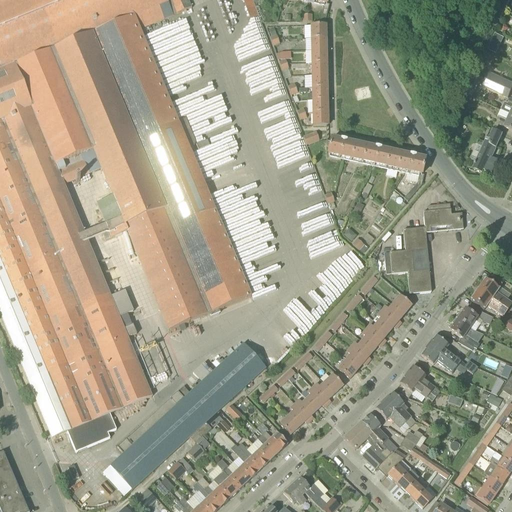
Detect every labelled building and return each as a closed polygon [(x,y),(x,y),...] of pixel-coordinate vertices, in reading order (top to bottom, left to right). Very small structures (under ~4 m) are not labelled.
[(125,293),(110,298),(64,186),(75,182),(76,185),(80,183),(78,180),(89,175),(83,163),(58,173),(56,167),(93,152),(112,198),(96,205),(103,221),(97,224),(99,229),(99,230),(100,229),(101,234),(101,235),(102,235),(105,243),(127,234),(168,332),(208,316),(210,319),(219,314),(218,312),(251,298),(190,154),(195,143),(186,120),(178,123),(139,31),(191,9),(187,0),(0,0),(0,315),(52,440),(67,434),(75,454),(109,440),(107,435),(116,431),(110,416),(152,398),(127,339),(136,336),(133,326),(123,330),(118,319),(133,312),(125,293)] [(415,0),(411,5),(417,11),(429,0),(415,0)] [(509,0),(499,0),(494,11),(491,17),(500,21),(509,0)] [(509,30),(505,25),(499,30),(503,34),(509,30)] [(311,40),(326,39),(325,27),(310,27),(311,40)] [(496,55),(504,39),(495,34),(487,50),(496,55)] [(326,39),(311,40),(311,52),(326,52),(326,39)] [(326,64),(326,52),(311,52),(311,65),(326,64)] [(326,64),(311,65),(312,77),(326,77),(326,64)] [(473,98),(481,79),(474,76),(466,95),(467,95),(473,98)] [(326,77),(312,77),(312,90),(327,89),(326,77)] [(511,85),(502,81),(502,80),(500,79),(499,81),(493,79),(491,84),(497,86),(509,91),(508,92),(511,93),(511,91),(511,85)] [(497,86),(494,93),(505,98),(508,92),(509,91),(497,86)] [(312,90),(312,102),(327,102),(327,89),(312,90)] [(473,98),(467,95),(464,101),(470,104),(473,98)] [(504,104),(501,111),(511,116),(511,100),(510,100),(508,106),(504,104)] [(312,115),(327,114),(327,102),(312,102),(312,115)] [(511,116),(501,111),(497,118),(501,120),(499,125),(511,131),(511,116)] [(313,127),(327,127),(327,114),(312,115),(313,127)] [(492,159),(503,135),(491,130),(473,169),(482,173),(483,171),(492,175),(498,162),(492,159)] [(306,147),(319,142),(316,133),(303,138),(306,147)] [(403,200),(407,203),(421,187),(424,176),(421,176),(424,161),(415,159),(415,158),(409,156),(409,158),(380,151),(381,150),(375,149),(374,150),(346,144),(346,142),(340,141),(340,142),(331,140),(330,144),(327,143),(324,155),(419,176),(417,184),(403,200)] [(198,151),(209,146),(207,141),(196,146),(198,151)] [(358,217),(363,207),(357,204),(352,213),(358,217)] [(451,216),(450,211),(450,206),(428,208),(428,213),(423,213),(425,229),(403,231),(405,252),(389,254),(384,255),(386,276),(391,276),(407,275),(409,296),(431,294),(425,235),(430,234),(430,229),(451,227),(452,232),(463,231),(461,215),(451,216)] [(348,232),(344,236),(351,242),(354,238),(348,232)] [(356,249),(360,243),(357,240),(352,246),(356,249)] [(360,243),(356,249),(359,252),(364,246),(360,243)] [(359,252),(363,255),(367,249),(364,246),(359,252)] [(499,289),(500,288),(503,283),(493,275),(488,282),(499,289)] [(373,278),(366,286),(371,290),(378,282),(373,278)] [(495,295),(498,291),(485,282),(478,292),(507,312),(511,306),(495,295)] [(365,297),(371,290),(366,286),(360,293),(365,297)] [(478,292),(470,302),(483,311),(486,308),(502,319),(507,312),(478,292)] [(357,296),(351,304),(356,308),(363,300),(357,296)] [(403,317),(411,307),(399,298),(392,307),(403,317)] [(350,315),(356,308),(351,304),(345,311),(350,315)] [(392,307),(388,311),(384,308),(380,313),(398,328),(400,326),(397,324),(403,317),(392,307)] [(479,320),(477,319),(464,310),(457,321),(470,330),(475,333),(482,323),(489,326),(492,319),(482,314),(479,320)] [(376,318),(380,321),(376,325),(388,335),(394,328),(397,330),(398,328),(380,313),(376,318)] [(336,322),(341,326),(348,319),(342,314),(336,322)] [(511,333),(511,322),(508,320),(503,328),(511,333)] [(457,321),(449,331),(461,339),(459,342),(462,344),(461,347),(471,352),(473,349),(476,351),(479,346),(465,336),(470,330),(457,321)] [(341,326),(336,322),(330,329),(335,334),(341,326)] [(376,325),(373,329),(369,326),(365,331),(383,346),(384,345),(382,342),(388,335),(376,325)] [(361,336),(365,339),(361,344),(372,353),(379,346),(381,348),(383,346),(365,331),(361,336)] [(327,333),(321,340),(325,344),(332,337),(327,333)] [(448,347),(435,337),(428,347),(456,369),(461,363),(445,351),(448,347)] [(319,352),(325,344),(321,340),(314,348),(319,352)] [(361,344),(357,348),(354,345),(350,350),(367,365),(369,363),(366,361),(372,353),(361,344)] [(189,440),(195,446),(211,430),(206,425),(266,370),(244,346),(213,374),(204,364),(192,375),(201,384),(189,395),(183,389),(129,439),(128,438),(117,449),(123,455),(109,468),(110,468),(103,475),(124,498),(131,491),(132,492),(189,440)] [(428,347),(420,357),(433,367),(436,363),(451,375),(456,369),(428,347)] [(342,359),(346,361),(345,362),(357,372),(363,364),(366,366),(367,365),(350,350),(342,359)] [(301,361),(305,366),(312,359),(308,354),(301,361)] [(305,366),(301,361),(293,367),(298,372),(305,366)] [(338,371),(349,381),(357,372),(345,362),(338,371)] [(477,369),(469,363),(464,369),(472,376),(477,369)] [(508,380),(511,369),(505,366),(501,378),(508,380)] [(425,378),(412,368),(406,376),(435,399),(440,394),(423,381),(425,378)] [(291,370),(283,377),(288,382),(295,375),(291,370)] [(415,392),(431,404),(435,399),(406,376),(399,385),(413,395),(415,392)] [(288,382),(283,377),(276,384),(284,391),(286,389),(288,390),(292,386),(288,382)] [(334,396),(342,388),(332,377),(324,385),(334,396)] [(498,380),(494,387),(500,390),(503,383),(498,380)] [(505,385),(501,391),(510,397),(511,393),(511,381),(508,387),(505,385)] [(324,385),(323,385),(320,382),(316,386),(316,385),(311,390),(327,407),(329,405),(327,403),(334,396),(324,385)] [(273,387),(266,393),(270,398),(277,391),(273,387)] [(327,407),(311,390),(306,394),(303,398),(316,413),(323,406),(325,409),(327,407)] [(483,392),(480,401),(485,403),(489,395),(483,392)] [(263,405),(270,398),(266,393),(259,400),(263,405)] [(405,425),(409,429),(415,424),(400,408),(403,406),(392,394),(384,403),(405,425)] [(450,397),(447,404),(460,409),(463,402),(450,397)] [(305,403),(302,406),(298,401),(293,406),(310,423),(311,422),(309,419),(316,413),(303,398),(301,399),(305,403)] [(384,403),(375,411),(386,422),(388,420),(399,430),(405,425),(384,403)] [(511,406),(509,405),(502,415),(507,419),(511,410),(511,406)] [(243,417),(232,406),(226,412),(236,423),(243,417)] [(289,410),(293,415),(289,419),(298,429),(306,422),(308,425),(310,423),(293,406),(289,410)] [(486,411),(478,408),(476,414),(481,416),(483,417),(486,411)] [(502,415),(495,425),(500,428),(507,419),(502,415)] [(223,422),(222,422),(217,416),(212,421),(217,427),(223,422)] [(380,428),(369,416),(361,424),(372,435),(382,446),(387,441),(377,430),(380,428)] [(474,416),(471,422),(477,425),(479,419),(474,416)] [(281,427),(290,437),(298,429),(289,419),(281,427)] [(223,422),(217,427),(216,428),(223,435),(230,430),(223,422),(222,422),(223,422)] [(464,422),(461,431),(471,435),(474,425),(464,422)] [(344,441),(355,452),(362,445),(366,441),(369,439),(368,438),(372,435),(361,424),(344,441)] [(495,425),(488,435),(493,438),(500,428),(495,425)] [(268,432),(262,426),(256,431),(262,437),(266,433),(268,432)] [(217,433),(214,430),(209,434),(212,438),(217,433)] [(266,433),(262,437),(278,455),(287,446),(276,434),(271,439),(266,433)] [(404,440),(415,447),(421,452),(424,453),(427,449),(422,446),(426,440),(416,433),(413,436),(409,433),(404,440)] [(367,451),(361,458),(375,471),(377,470),(386,479),(387,477),(402,462),(403,460),(393,454),(391,456),(382,446),(372,435),(368,438),(369,439),(366,441),(372,447),(367,451)] [(488,435),(481,445),(486,448),(493,438),(488,435)] [(257,452),(268,464),(278,455),(262,437),(252,446),(257,451),(257,452)] [(413,450),(415,447),(404,440),(400,446),(410,453),(413,450)] [(449,447),(449,450),(451,452),(454,454),(456,453),(459,449),(459,446),(456,444),(454,444),(451,445),(449,447)] [(481,445),(474,455),(479,458),(486,448),(481,445)] [(197,446),(187,454),(195,463),(204,454),(197,446)] [(233,463),(250,481),(259,473),(237,449),(234,446),(230,450),(238,459),(233,463)] [(259,473),(268,464),(257,452),(257,451),(252,446),(246,451),(241,446),(237,449),(259,473)] [(499,457),(511,465),(511,451),(506,447),(499,457)] [(422,456),(419,454),(413,450),(410,453),(409,455),(418,461),(422,456)] [(27,511),(20,493),(3,454),(0,455),(0,511),(27,511)] [(490,465),(508,478),(511,471),(511,465),(499,457),(495,454),(492,459),(493,460),(490,465)] [(474,455),(468,464),(473,468),(479,458),(474,455)] [(431,463),(422,456),(418,461),(428,468),(431,463)] [(187,474),(191,469),(182,460),(178,464),(186,473),(187,474)] [(223,473),(240,491),(250,481),(233,463),(228,468),(221,461),(216,466),(223,473)] [(402,462),(387,477),(396,485),(409,472),(410,471),(402,462)] [(437,474),(440,469),(431,463),(428,468),(437,474)] [(186,473),(178,464),(177,464),(168,473),(176,482),(186,473)] [(468,464),(461,474),(466,478),(473,468),(468,464)] [(490,479),(501,487),(508,478),(490,465),(483,475),(490,479)] [(79,479),(73,467),(68,469),(73,481),(79,479)] [(440,469),(437,474),(446,480),(449,476),(440,469)] [(396,485),(404,494),(414,484),(418,480),(409,472),(396,485)] [(223,473),(213,482),(219,488),(230,500),(240,491),(223,473)] [(459,488),(466,478),(461,474),(454,484),(459,488)] [(202,479),(197,484),(204,492),(207,489),(209,487),(202,479)] [(328,492),(318,482),(309,489),(300,479),(290,488),(295,492),(299,488),(305,494),(304,495),(313,505),(320,511),(336,511),(340,508),(332,501),(331,502),(324,495),(328,492)] [(501,487),(490,479),(483,490),(494,497),(501,487)] [(165,480),(161,484),(169,493),(173,488),(165,480)] [(404,494),(413,502),(425,490),(426,489),(418,480),(414,484),(404,494)] [(169,493),(161,484),(156,488),(164,497),(169,493)] [(205,511),(217,511),(220,509),(204,492),(197,484),(191,488),(196,493),(191,498),(205,511)] [(207,489),(204,492),(220,509),(230,500),(219,488),(213,494),(207,489)] [(290,488),(283,494),(293,506),(296,503),(299,507),(305,502),(302,498),(304,495),(305,494),(299,488),(295,492),(290,488)] [(422,511),(436,496),(427,488),(426,489),(425,490),(413,502),(422,511)] [(476,500),(487,507),(494,497),(483,490),(476,500)] [(137,502),(146,511),(157,502),(148,492),(137,502)] [(179,503),(187,511),(205,511),(191,498),(186,503),(183,500),(179,503)] [(470,499),(466,505),(473,509),(476,503),(470,499)] [(187,511),(179,503),(174,508),(176,510),(174,511),(187,511)] [(436,503),(430,511),(453,511),(455,510),(448,506),(446,510),(436,503)] [(487,511),(488,511),(476,503),(473,509),(473,510),(471,511),(487,511)]
